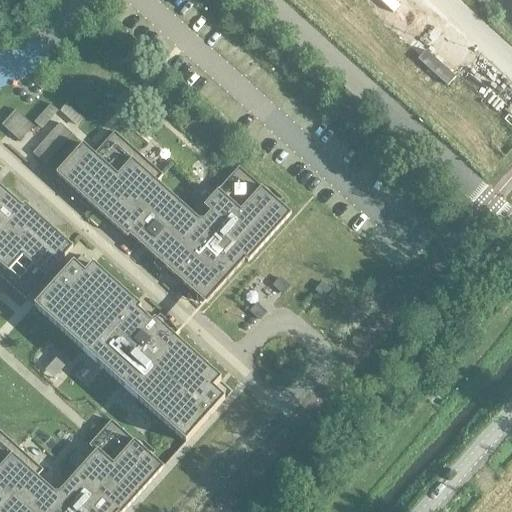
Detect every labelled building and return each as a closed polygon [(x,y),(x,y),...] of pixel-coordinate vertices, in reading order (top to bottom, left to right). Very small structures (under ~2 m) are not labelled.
[(392,33),(407,19),(395,6),(380,20),(392,33)] [(35,118),(41,127),(61,113),(55,104),(35,118)] [(22,139),(35,123),(16,108),(3,124),(22,139)] [(83,145),(56,175),(127,239),(130,236),(206,305),(245,261),(291,215),(239,168),(204,207),(210,213),(204,221),(199,221),(157,183),(163,176),(115,133),(94,155),(83,145)] [(0,265),(7,271),(1,278),(26,300),(73,248),(22,208),(0,187),(0,265)] [(74,263),(34,308),(186,444),(225,401),(213,390),(221,381),(174,340),(180,334),(160,316),(155,322),(93,266),(85,275),(74,263)] [(0,511),(119,511),(164,468),(111,422),(89,446),(96,452),(59,493),(37,478),(43,471),(0,432),(0,511)]
